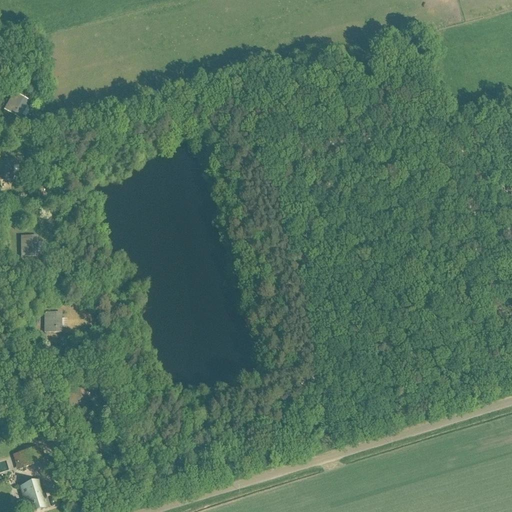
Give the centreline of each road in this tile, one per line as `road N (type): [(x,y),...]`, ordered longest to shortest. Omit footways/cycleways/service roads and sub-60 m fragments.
road 1 (unclassified): [(150,511),(511,403)]
road 2 (track): [(0,267),(76,511)]
